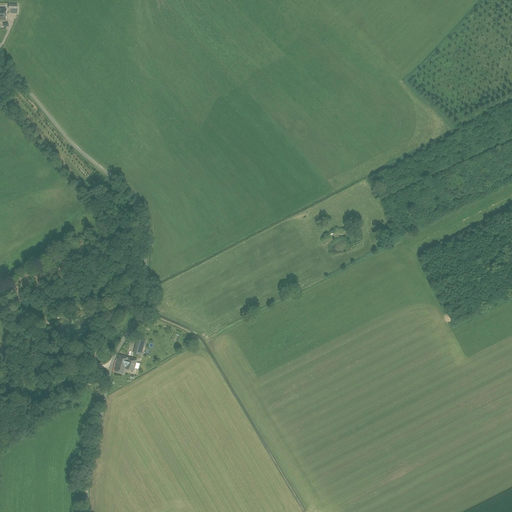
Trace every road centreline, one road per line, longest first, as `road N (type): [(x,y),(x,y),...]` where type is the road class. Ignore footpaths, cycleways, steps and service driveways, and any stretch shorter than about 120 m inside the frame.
road 1 (unclassified): [(88,511),(110,368),(145,304),(145,218),(138,201),(74,146),(0,54)]
road 2 (track): [(0,76),(108,199),(124,272),(118,293),(39,329),(29,373)]
